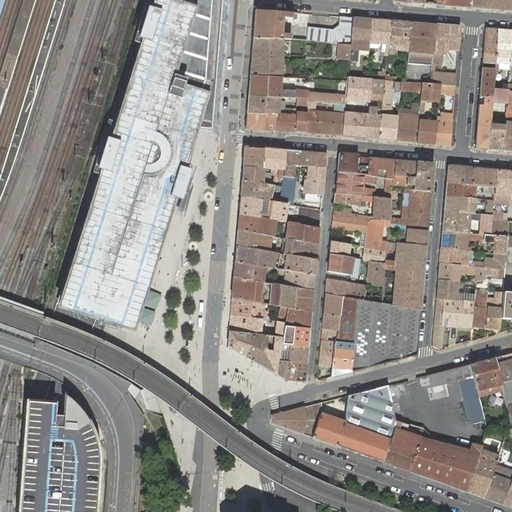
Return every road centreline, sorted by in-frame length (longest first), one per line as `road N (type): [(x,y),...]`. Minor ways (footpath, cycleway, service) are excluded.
road 1 (residential): [(228,136),(208,511)]
road 2 (residential): [(333,143),(315,390)]
road 3 (secondary): [(123,511),(126,436),(108,393),(87,374),(0,340)]
road 4 (residential): [(259,440),(478,511)]
road 5 (residential): [(428,362),(441,153)]
road 6 (residential): [(459,154),(472,16)]
road 7 (residential): [(238,0),(228,136)]
road 8 (residential): [(263,0),(384,9)]
